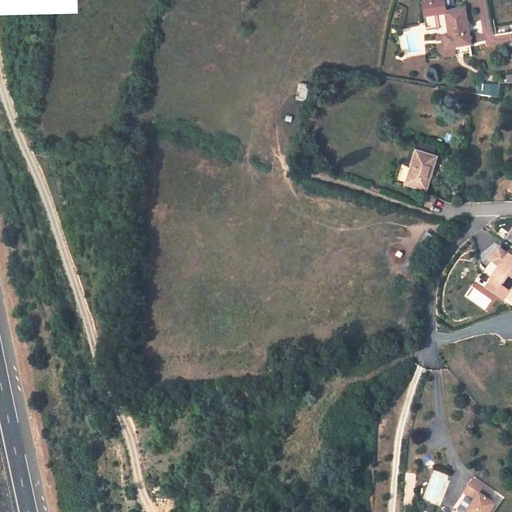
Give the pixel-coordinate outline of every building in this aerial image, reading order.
[(448,7),(440,4),(425,6),(428,19),(450,15),(448,7)] [(468,12),(450,15),(453,37),(448,38),(450,51),(474,48),(468,12)] [(406,69),(426,64),(424,54),(404,59),(406,69)] [(297,100),(307,100),(308,84),(297,83),(297,100)] [(499,96),(499,84),(477,83),(476,96),(499,96)] [(428,184),(439,151),(420,144),(408,178),(428,184)] [(438,192),(426,189),(424,196),(436,200),(438,192)] [(494,290),(504,298),(511,286),(511,254),(501,247),(493,258),(502,265),(493,278),(497,280),(493,287),(494,290)] [(478,279),(494,290),(493,287),(497,280),(493,278),(502,265),(493,258),(478,279)] [(464,489),(475,496),(465,511),(488,511),(495,501),(487,495),(491,488),(471,476),(464,489)]
